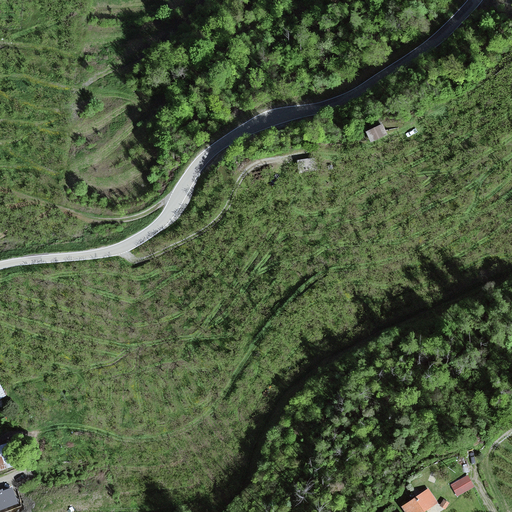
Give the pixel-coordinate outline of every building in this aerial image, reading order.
[(366,129),(371,140),(388,133),(383,121),(366,129)] [(8,444),(0,446),(0,472),(16,468),(8,444)] [(467,476),(451,487),(458,498),(474,488),(467,476)] [(7,490),(0,492),(0,511),(13,507),(7,490)] [(429,490),(401,509),(403,511),(425,511),(438,504),(429,490)]
